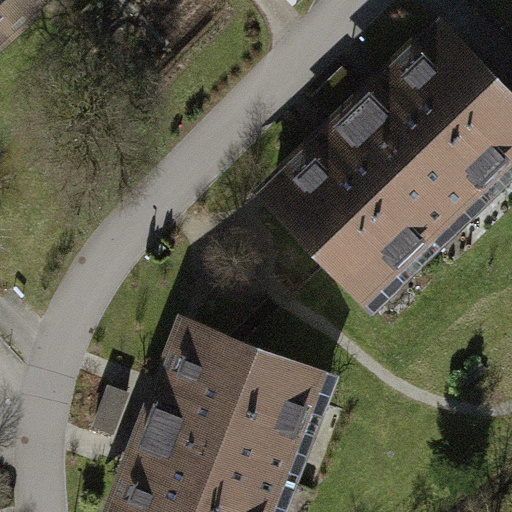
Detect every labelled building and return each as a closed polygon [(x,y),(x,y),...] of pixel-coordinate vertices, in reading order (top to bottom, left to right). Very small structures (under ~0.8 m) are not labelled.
[(0,0),(0,44),(46,0),(0,0)] [(511,172),(511,67),(450,7),(266,192),(381,305),(511,172)] [(362,78),(350,66),(318,96),(329,108),(362,78)] [(290,511),(343,363),(190,309),(117,511),(290,511)] [(135,392),(115,384),(99,423),(119,431),(135,392)]
